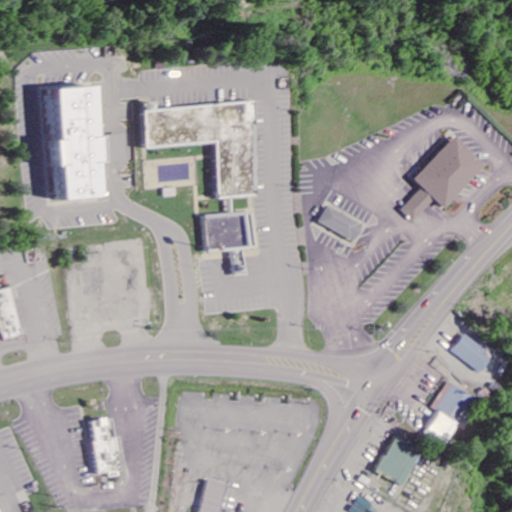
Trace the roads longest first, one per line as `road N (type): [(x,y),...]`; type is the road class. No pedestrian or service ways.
road 1 (primary): [(0,383),(235,361),(342,372),(373,387)]
road 2 (primary): [(373,387),(511,222)]
road 3 (primary): [(295,511),(373,387)]
